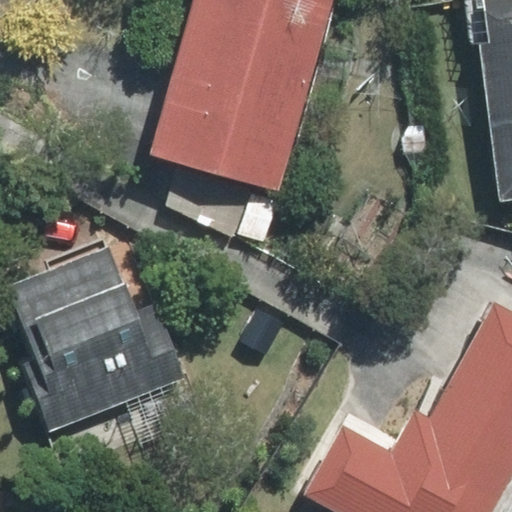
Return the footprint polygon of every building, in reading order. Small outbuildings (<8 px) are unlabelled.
[(266,195),(316,0),(178,0),(136,161),(266,195)] [(511,0),(454,0),(481,201),(511,197),(511,0)] [(511,237),(491,274),(511,286),(511,237)] [(92,250),(0,282),(0,319),(41,431),(181,381),(152,300),(115,313),(92,250)] [(485,511),(511,459),(511,320),(405,266),(279,511),(485,511)]
